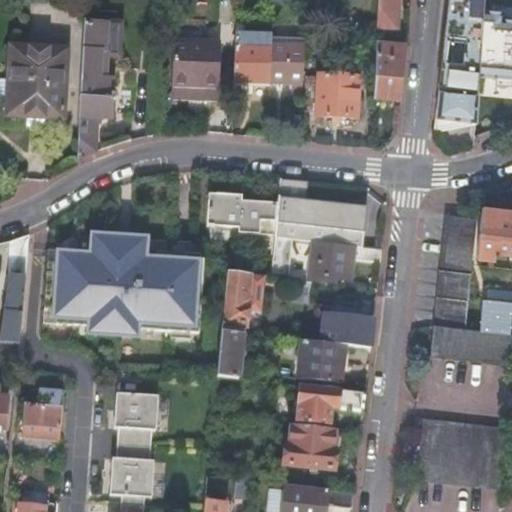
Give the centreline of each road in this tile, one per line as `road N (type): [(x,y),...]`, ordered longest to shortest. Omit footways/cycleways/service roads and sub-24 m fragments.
road 1 (residential): [(408,174),(186,151),(98,172),(30,215),(0,224)]
road 2 (residential): [(408,174),(369,511)]
road 3 (residential): [(429,0),(408,174)]
